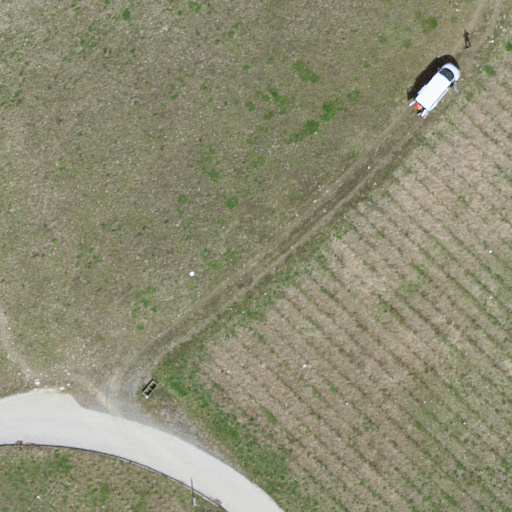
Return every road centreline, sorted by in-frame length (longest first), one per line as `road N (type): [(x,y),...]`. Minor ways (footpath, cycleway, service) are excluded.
road 1 (track): [(496,0),(472,56),(419,127),(133,367),(113,394),(102,430)]
road 2 (unclassified): [(0,425),(102,430),(194,466),(245,511)]
